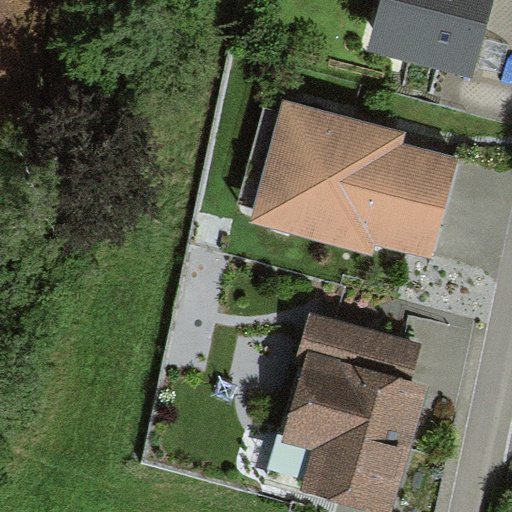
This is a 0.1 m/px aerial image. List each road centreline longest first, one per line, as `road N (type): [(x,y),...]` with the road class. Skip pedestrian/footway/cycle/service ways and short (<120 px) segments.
road 1 (track): [(83,0),(40,155),(0,230)]
road 2 (residential): [(511,331),(469,511)]
